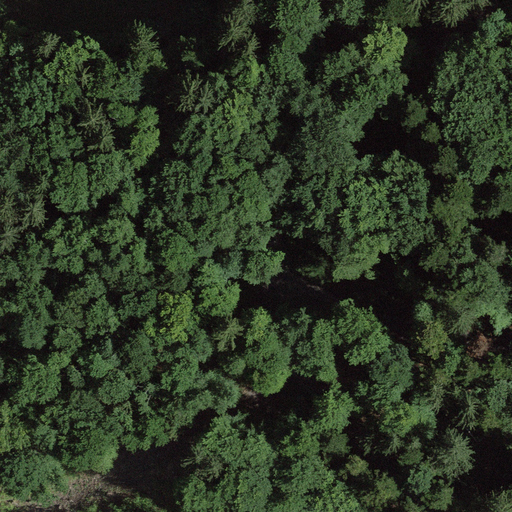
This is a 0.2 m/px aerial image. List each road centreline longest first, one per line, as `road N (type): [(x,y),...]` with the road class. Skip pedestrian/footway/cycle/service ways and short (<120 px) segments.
road 1 (track): [(511,31),(373,48),(303,74),(265,142),(261,193),(272,267),(298,284),(402,325),(511,336)]
road 2 (track): [(272,267),(287,360),(317,407),(440,511)]
